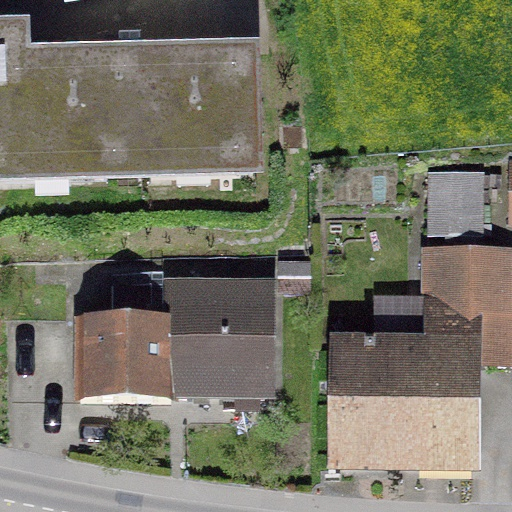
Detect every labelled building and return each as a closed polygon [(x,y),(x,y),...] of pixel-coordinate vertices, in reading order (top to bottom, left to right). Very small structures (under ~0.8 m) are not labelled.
[(0,159),(253,153),(250,57),(20,62),(19,34),(0,34),(0,159)] [(424,240),(479,241),(480,177),(424,177),(424,240)] [(507,371),(509,258),(423,257),(422,344),(391,343),(391,355),(369,355),(369,349),(362,349),(362,355),(326,354),(324,465),(468,467),(469,370),(507,371)] [(166,396),(179,396),(180,296),(109,295),(109,326),(78,326),(77,405),(166,405),(166,396)] [(267,296),(180,296),(179,396),(266,397),(267,296)]
